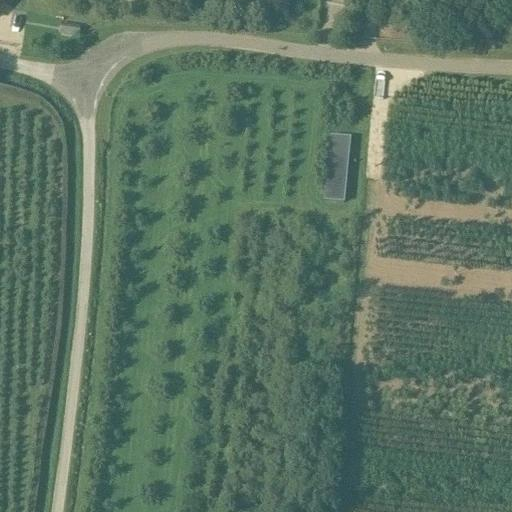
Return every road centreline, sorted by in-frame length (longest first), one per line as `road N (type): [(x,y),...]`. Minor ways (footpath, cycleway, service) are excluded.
road 1 (unclassified): [(511,68),(171,42),(138,49),(77,87)]
road 2 (unclassified): [(58,511),(89,281),(92,165),(77,87)]
